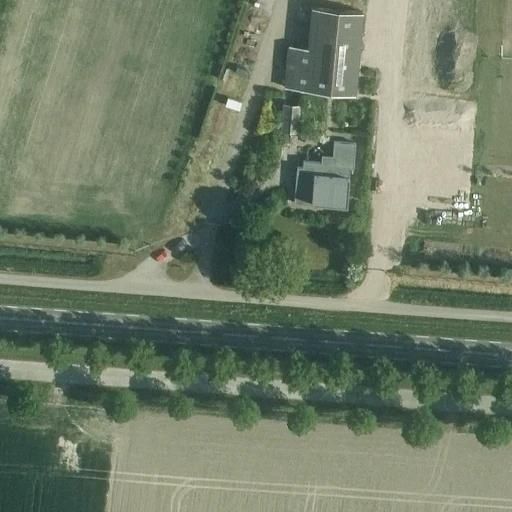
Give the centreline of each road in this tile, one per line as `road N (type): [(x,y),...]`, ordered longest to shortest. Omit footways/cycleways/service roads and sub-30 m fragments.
road 1 (unclassified): [(511,407),(0,367)]
road 2 (unclassified): [(0,277),(511,316)]
road 3 (secondary): [(0,326),(511,362)]
